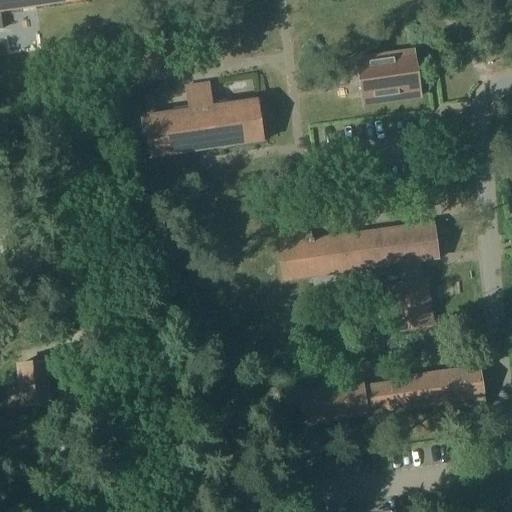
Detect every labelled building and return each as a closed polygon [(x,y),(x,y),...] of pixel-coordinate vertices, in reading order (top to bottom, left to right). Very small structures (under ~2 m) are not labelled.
[(0,0),(0,11),(81,0),(0,0)] [(413,52),(356,60),(363,105),(420,97),(413,52)] [(186,87),(189,110),(145,117),(151,158),(263,142),(257,100),(212,107),(209,84),(186,87)] [(142,95),(145,113),(156,111),(153,94),(142,95)] [(386,286),(390,317),(399,317),(401,331),(434,326),(427,280),(421,281),(420,271),(415,272),(414,262),(437,259),(433,225),(311,241),(310,233),(277,237),(283,280),(403,263),(405,273),(400,274),(401,284),(386,286)] [(52,386),(49,362),(17,365),(21,406),(53,403),(53,402),(73,399),(71,384),(52,386)] [(364,388),(363,385),(301,393),(305,423),(366,414),(367,421),(398,417),(397,411),(446,405),(447,413),(485,407),(479,368),(392,380),(393,384),(364,388)]
